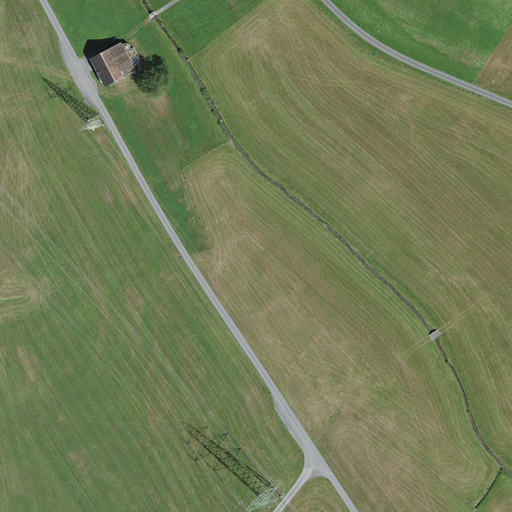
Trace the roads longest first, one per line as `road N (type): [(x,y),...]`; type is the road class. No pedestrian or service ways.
road 1 (unclassified): [(46,0),(186,256),(352,511)]
road 2 (track): [(511,104),(401,57),(325,0)]
